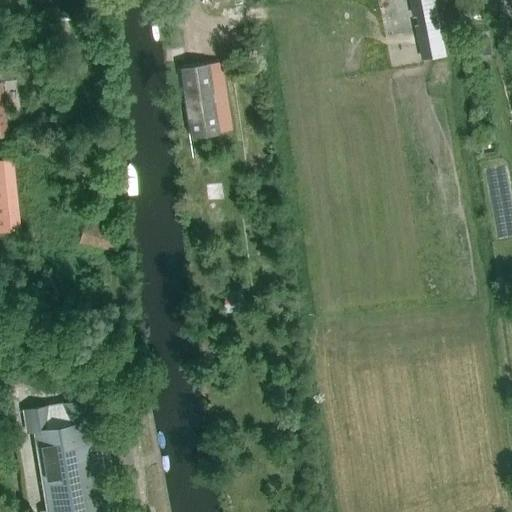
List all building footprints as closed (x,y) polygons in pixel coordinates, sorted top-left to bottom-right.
[(467,60),(491,59),(490,42),(466,43),(467,60)] [(222,134),(214,83),(210,63),(181,68),(192,138),(222,134)] [(0,157),(0,213),(17,212),(11,156),(0,157)] [(0,213),(0,229),(19,228),(17,212),(0,213)] [(115,230),(84,218),(76,237),(115,252),(115,230)] [(91,420),(83,421),(79,399),(22,409),(26,431),(35,430),(48,509),(42,510),(41,511),(98,511),(88,452),(96,451),(91,420)]
